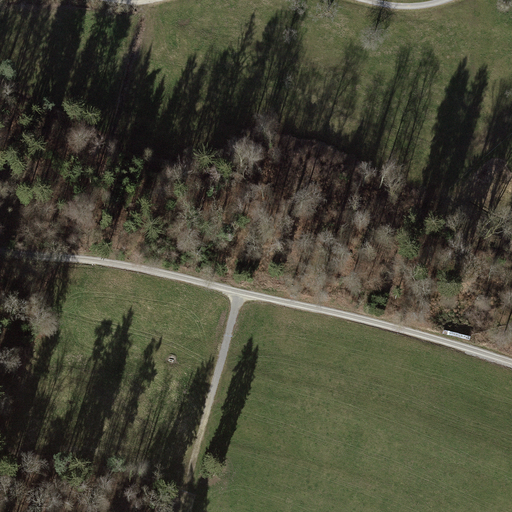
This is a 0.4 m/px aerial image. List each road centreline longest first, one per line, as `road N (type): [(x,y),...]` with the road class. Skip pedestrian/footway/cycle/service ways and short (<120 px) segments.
road 1 (track): [(240,292),(511,363)]
road 2 (track): [(0,252),(106,262),(240,292)]
road 3 (track): [(185,490),(240,292)]
